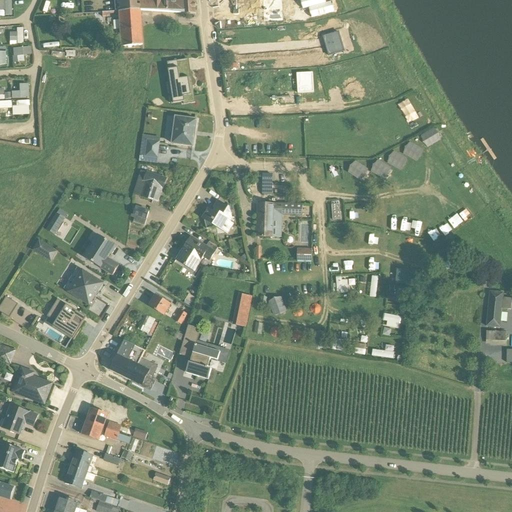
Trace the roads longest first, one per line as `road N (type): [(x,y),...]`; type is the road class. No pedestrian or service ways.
road 1 (unclassified): [(195,432),(310,457),(471,475)]
road 2 (unclassified): [(216,155),(82,372)]
road 3 (unclassified): [(203,0),(220,122),(216,155)]
road 4 (unclassified): [(82,372),(33,511)]
road 5 (residential): [(82,372),(195,432)]
